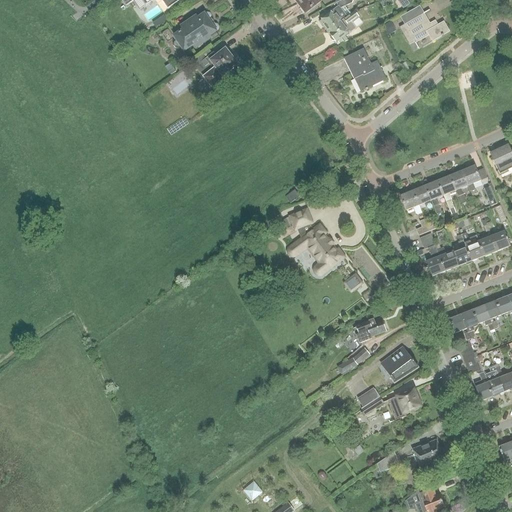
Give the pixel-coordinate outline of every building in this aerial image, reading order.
[(161,0),(168,9),(181,0),(121,0),(126,6),(134,0),(142,0),(145,4),(151,0),(161,0)] [(299,0),(297,2),(305,13),(319,2),(318,0),(299,0)] [(333,11),(320,21),(328,31),(346,17),(350,14),(345,7),(352,4),(353,0),(343,0),(336,4),(338,6),(332,10),(333,11)] [(409,45),(414,42),(419,50),(419,49),(415,43),(428,35),(432,41),(442,36),(442,37),(444,36),(443,34),(449,31),(443,22),(438,25),(435,20),(429,24),(423,14),(429,10),(404,24),(399,27),(409,45)] [(346,17),(328,31),(331,35),(330,36),(330,37),(332,41),(333,41),(335,40),(336,42),(343,36),(344,37),(348,34),(347,33),(349,32),(350,33),(356,28),(351,22),(358,16),(354,11),(350,14),(346,17)] [(218,30),(219,27),(217,24),(214,24),(211,19),(211,16),(210,13),(207,13),(198,19),(197,16),(173,32),(176,36),(177,40),(174,42),(173,46),(175,49),(179,49),(182,47),(185,50),(185,51),(194,45),(196,48),(211,38),(210,36),(218,30)] [(396,32),(391,22),(383,26),(388,36),(396,32)] [(364,49),(346,58),(356,79),(351,81),(352,82),(355,81),(361,92),(386,80),(377,61),(371,64),(364,49)] [(197,66),(202,72),(205,77),(202,79),(210,89),(220,81),(218,78),(227,71),(229,73),(234,69),(233,66),(236,64),(225,50),(220,54),(218,52),(215,54),(214,52),(197,66)] [(508,146),(490,154),(500,174),(511,168),(511,149),(510,150),(508,146)] [(470,191),(475,189),(473,184),(481,181),(475,167),(463,172),(468,186),(470,191)] [(463,172),(450,177),(456,191),(461,205),(466,203),(461,190),(468,186),(463,172)] [(450,177),(438,182),(444,196),(446,202),(449,210),(454,208),(451,200),(452,199),(450,194),(456,191),(450,177)] [(444,196),(438,182),(426,187),(431,201),(433,207),(437,215),(441,213),(438,205),(439,204),(437,199),(444,196)] [(490,204),(491,206),(497,204),(493,192),(490,186),(484,189),(490,204)] [(426,187),(413,192),(419,206),(431,201),(426,187)] [(295,190),(286,197),(290,203),(300,196),(295,190)] [(422,213),(419,206),(413,192),(401,197),(407,211),(413,209),(416,215),(417,215),(422,213)] [(507,220),(501,206),(494,208),(501,223),(507,220)] [(315,273),(315,274),(316,274),(316,275),(317,275),(318,275),(319,276),(320,275),(321,275),(322,275),(322,274),(344,258),(338,250),(336,251),(324,235),(326,233),(320,225),(313,230),(311,224),(312,223),(307,210),(290,216),(296,230),(297,229),(301,239),(290,248),(289,248),(289,249),(289,250),(288,250),(288,252),(289,253),(289,254),(290,255),(291,256),(292,256),(293,256),(294,256),(295,256),(296,256),(307,247),(319,264),(316,266),(315,267),(315,268),(314,269),(314,270),(314,271),(314,272),(315,273)] [(430,232),(427,225),(425,219),(419,222),(422,227),(416,230),(416,231),(418,236),(419,236),(430,232)] [(427,225),(430,232),(436,229),(433,223),(427,225)] [(504,232),(492,237),(497,252),(510,247),(504,232)] [(465,247),(471,262),(484,257),(479,242),(476,236),(468,239),(466,234),(465,233),(464,233),(461,235),(465,247)] [(420,239),(422,244),(433,240),(430,235),(420,239)] [(458,267),(471,262),(465,247),(461,235),(457,237),(459,243),(458,243),(460,249),(453,252),(458,267)] [(484,257),(497,252),(492,237),(479,242),(484,257)] [(435,246),(433,240),(422,244),(424,250),(428,248),(431,256),(432,256),(433,260),(426,262),(432,277),(445,272),(435,246)] [(439,244),(435,246),(445,272),(458,267),(453,252),(446,254),(444,248),(441,249),(439,244)] [(342,283),(351,294),(364,284),(355,273),(342,283)] [(496,301),(502,315),(508,312),(511,322),(511,307),(508,296),(496,301)] [(496,301),(484,306),(494,330),(498,328),(496,322),(494,322),(493,319),(502,315),(496,301)] [(490,331),(494,330),(484,306),(473,310),(478,324),(484,322),(485,326),(487,325),(490,331)] [(473,310),(461,315),(467,329),(468,333),(471,339),(475,337),(472,332),(475,331),(473,326),(478,324),(473,310)] [(455,333),(467,329),(461,315),(449,320),(455,333)] [(386,331),(382,321),(375,324),(374,320),(355,327),(356,328),(354,329),(359,344),(372,339),(371,337),(386,331)] [(461,353),(472,349),(470,343),(458,348),(461,353)] [(365,349),(352,360),(357,366),(370,355),(365,349)] [(461,353),(463,359),(474,354),(472,349),(461,353)] [(391,378),(395,384),(419,368),(408,351),(392,363),(389,359),(381,365),(382,367),(385,364),(394,376),(391,378)] [(476,357),(474,354),(463,359),(465,364),(477,360),(476,357)] [(340,366),(343,374),(351,371),(357,366),(352,360),(349,363),(340,366)] [(465,364),(467,369),(479,365),(478,363),(477,360),(465,364)] [(481,370),(479,365),(467,369),(469,375),(476,372),(481,370)] [(498,375),(505,393),(511,389),(511,376),(511,374),(511,370),(510,367),(506,368),(509,376),(505,377),(504,373),(502,373),(498,375)] [(485,376),(494,397),(505,393),(498,375),(496,371),(495,369),(490,371),(491,373),(485,376)] [(481,402),(494,397),(485,376),(484,373),(482,374),(479,375),(482,382),(475,385),(477,388),(476,389),(481,402)] [(373,389),(357,399),(363,408),(379,398),(373,389)] [(392,418),(420,407),(414,391),(387,401),(390,410),(389,411),(392,418)] [(360,412),(364,417),(383,404),(380,399),(360,412)] [(428,467),(442,462),(434,443),(414,451),(415,455),(412,456),(415,463),(416,462),(420,473),(429,469),(428,467)] [(511,462),(511,447),(510,443),(498,448),(500,454),(498,455),(500,462),(503,461),(503,462),(510,459),(511,462)] [(395,453),(377,465),(380,474),(400,466),(395,453)] [(254,483),(249,487),(257,496),(262,493),(254,483)] [(431,498),(428,491),(419,495),(417,492),(414,495),(405,502),(408,510),(416,510),(417,511),(435,511),(436,511),(445,508),(444,503),(442,503),(439,495),(431,498)] [(299,497),(279,511),(295,511),(305,505),(299,497)]
